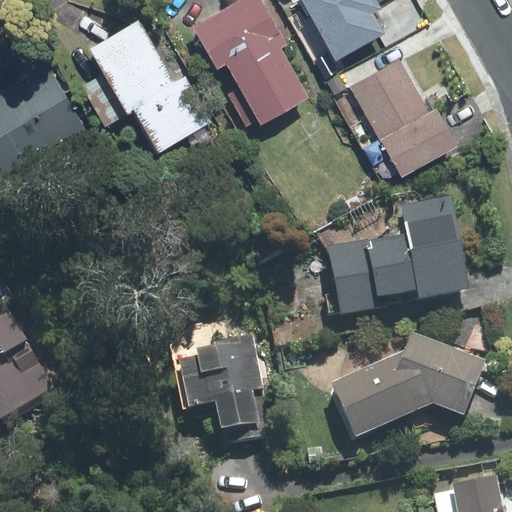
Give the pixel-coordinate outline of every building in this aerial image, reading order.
[(235,0),(190,25),(214,68),(224,62),(258,123),(307,96),(280,47),(285,44),(260,0),(235,0)] [(380,0),(303,0),(335,60),(382,35),(371,16),(385,8),(380,0)] [(138,19),(87,48),(125,113),(131,109),(155,151),(190,131),(196,142),(212,133),(206,122),(209,120),(183,74),(173,80),(138,19)] [(397,59),(348,87),(399,175),(454,144),(434,109),(427,112),(397,59)] [(0,169),(1,171),(82,127),(48,66),(0,92),(0,169)] [(367,244),(325,252),(338,321),(466,296),(448,203),(398,212),(404,242),(368,249),(367,244)] [(0,424),(51,395),(0,306),(0,424)] [(264,391),(253,338),(213,346),(214,352),(192,356),(194,362),(176,366),(186,414),(213,409),(218,436),(259,428),(252,393),(264,391)] [(353,445),(428,411),(461,422),(483,366),(409,338),(401,357),(328,390),(353,445)] [(451,495),(434,498),(436,511),(499,511),(495,484),(450,491),(451,495)]
